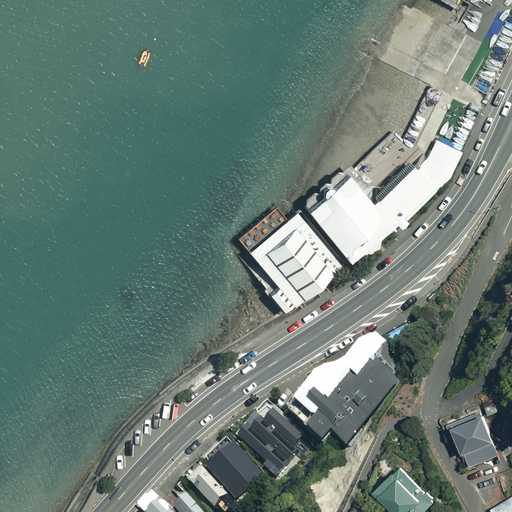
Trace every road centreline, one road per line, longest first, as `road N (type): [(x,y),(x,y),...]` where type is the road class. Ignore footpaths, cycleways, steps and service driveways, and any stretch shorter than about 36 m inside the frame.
road 1 (trunk): [(107,511),(203,412),(385,288),(432,246),(474,195),(510,122)]
road 2 (residential): [(429,412),(449,344),(511,214)]
road 3 (residential): [(429,412),(479,386),(511,329)]
